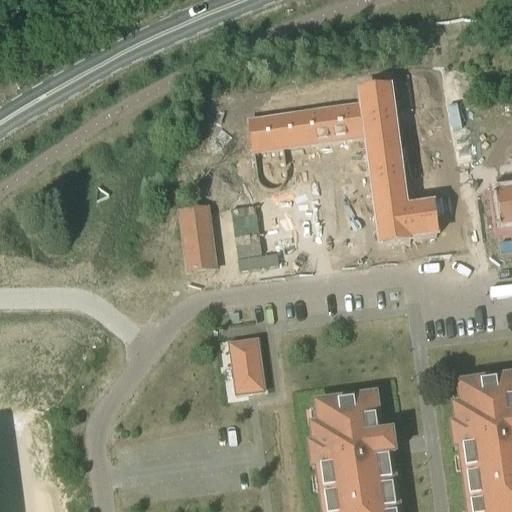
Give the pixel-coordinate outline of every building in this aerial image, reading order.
[(360,111),(249,126),(253,156),(365,141),(379,250),(410,246),(409,244),(436,240),(432,209),(405,213),(392,116),(398,111),(397,103),(390,100),(389,93),(359,97),(360,111)] [(511,198),(496,201),(501,231),(511,229),(511,198)] [(206,213),(180,217),(187,277),(197,275),(214,273),(206,213)] [(256,345),(229,349),(236,399),(263,396),(263,395),(256,345)] [(456,429),(451,430),(454,452),(459,451),(467,511),(511,511),(511,381),(458,389),(460,410),(453,411),(456,429)] [(313,449),(309,450),(312,471),(316,471),(321,511),(396,511),(390,461),(394,460),(391,438),(379,440),(374,401),(315,409),(318,430),(311,431),(313,449)]
